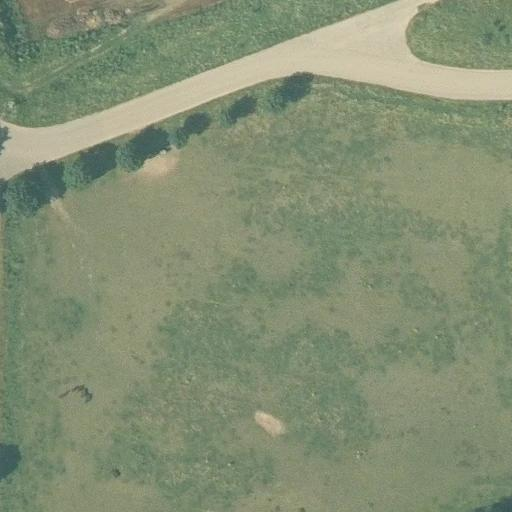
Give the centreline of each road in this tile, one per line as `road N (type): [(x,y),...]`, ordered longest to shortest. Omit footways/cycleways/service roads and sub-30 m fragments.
road 1 (unclassified): [(0,155),(423,0)]
road 2 (track): [(0,93),(91,55),(131,28)]
